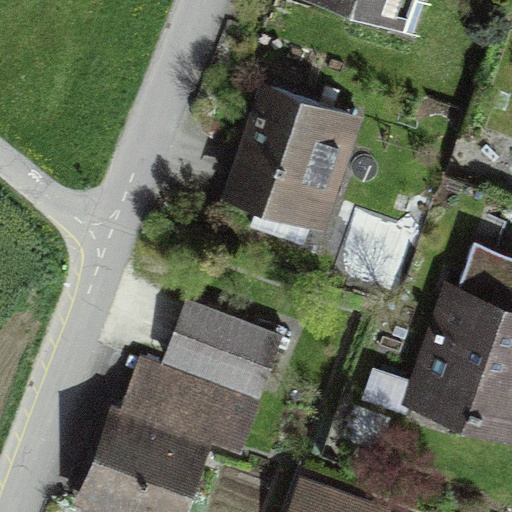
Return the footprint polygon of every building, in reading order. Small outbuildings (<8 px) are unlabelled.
[(402,0),(321,0),(394,25),(402,0)] [(350,127),(256,95),(221,194),(315,227),(350,127)] [(511,263),(464,247),(450,291),(511,313),(511,263)] [(511,313),(450,291),(448,291),(412,404),(508,439),(511,426),(511,313)] [(276,339),(184,308),(164,365),(255,397),(276,339)] [(140,364),(119,413),(77,511),(173,511),(196,443),(234,454),(253,405),(140,364)] [(376,511),(379,505),(304,478),(291,511),(376,511)]
